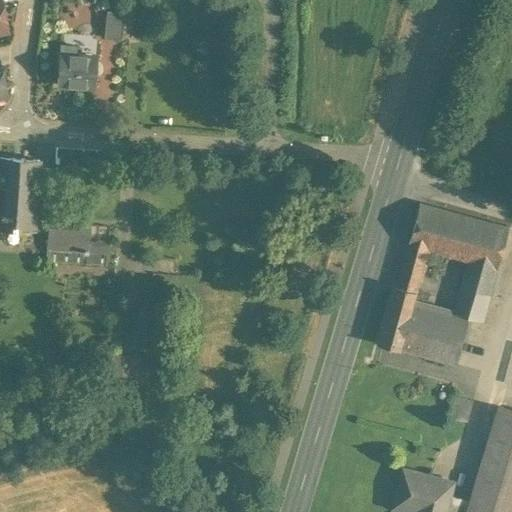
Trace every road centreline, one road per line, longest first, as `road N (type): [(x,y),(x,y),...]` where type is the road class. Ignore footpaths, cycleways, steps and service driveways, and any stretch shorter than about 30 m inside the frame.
road 1 (residential): [(394,177),(326,153),(14,131)]
road 2 (primary): [(293,511),(394,177)]
road 3 (primary): [(394,177),(446,0)]
road 4 (residential): [(14,131),(35,0)]
road 5 (residential): [(511,214),(394,177)]
